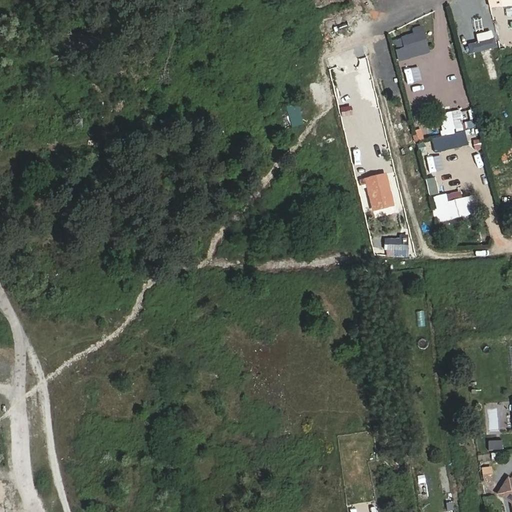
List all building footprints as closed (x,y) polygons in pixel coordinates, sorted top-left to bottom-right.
[(424,46),(420,31),(390,40),(392,46),(401,44),(404,57),(414,54),(412,49),(424,46)] [(426,51),(424,46),(412,49),(414,54),(426,51)] [(432,139),(435,151),(467,142),(464,131),(432,139)] [(426,151),(424,142),(417,144),(420,153),(426,151)] [(383,178),(382,173),(371,176),(372,181),(383,178)] [(371,209),(390,204),(383,178),(372,181),(371,176),(363,178),(371,209)] [(460,191),(444,195),(447,203),(462,199),(460,191)] [(435,197),(437,206),(440,220),(450,218),(466,214),(462,199),(447,203),(444,195),(435,197)] [(511,386),(505,387),(506,406),(502,406),(503,416),(499,416),(501,441),(511,439),(511,386)] [(492,481),(491,467),(482,468),(483,482),(492,481)] [(511,480),(508,478),(498,494),(503,497),(508,500),(511,494),(511,493),(511,480)] [(451,511),(450,503),(447,503),(448,511),(441,511),(451,511)]
